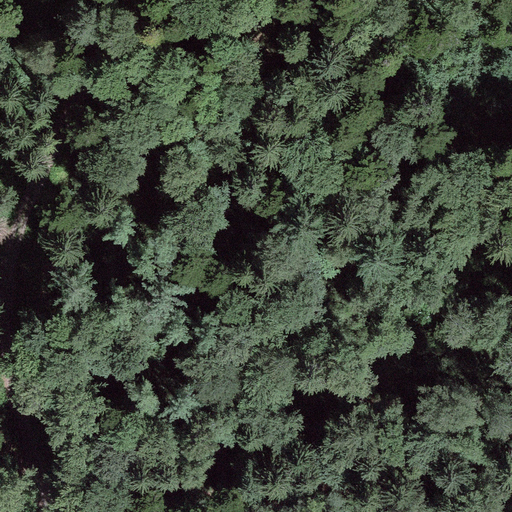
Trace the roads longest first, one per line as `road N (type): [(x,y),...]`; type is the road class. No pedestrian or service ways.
road 1 (track): [(123,0),(0,268)]
road 2 (track): [(0,295),(6,367),(47,511)]
